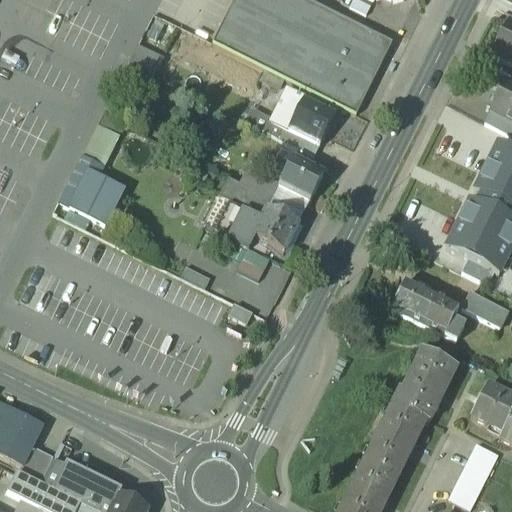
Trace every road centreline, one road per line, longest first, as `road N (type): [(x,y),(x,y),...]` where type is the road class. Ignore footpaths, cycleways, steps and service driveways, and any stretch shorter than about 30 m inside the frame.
road 1 (secondary): [(465,0),(231,455)]
road 2 (residential): [(187,465),(0,373)]
